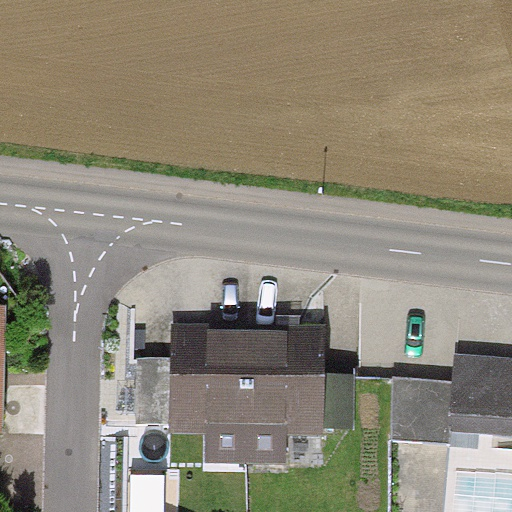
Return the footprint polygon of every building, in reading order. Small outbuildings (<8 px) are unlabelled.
[(205,463),(246,463),(247,322),(171,321),(171,358),(171,423),(171,432),(206,432),(205,463)] [(324,322),(247,322),(246,463),(286,464),(286,436),(323,436),(323,429),(324,373),(324,322)] [(453,381),(449,430),(511,434),(511,357),(455,354),(453,381)] [(171,423),(171,358),(137,358),(137,422),(171,423)] [(355,374),(324,373),(323,429),(355,430),(355,374)] [(449,430),(453,381),(393,376),(393,439),(449,443),(449,430)] [(163,511),(164,475),(131,475),(130,511),(163,511)]
